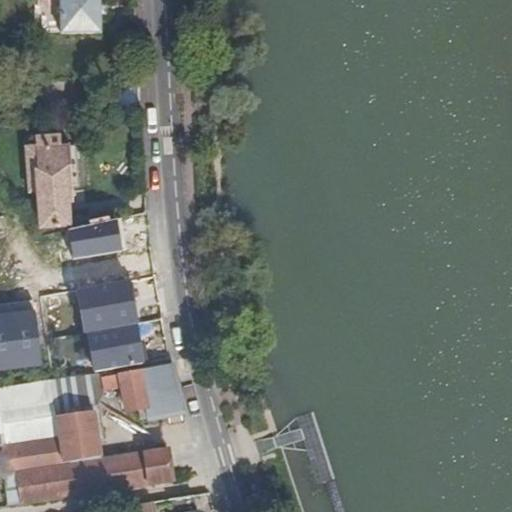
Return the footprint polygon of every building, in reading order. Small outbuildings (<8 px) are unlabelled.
[(101,32),(100,0),(60,0),(61,33),(101,32)] [(140,107),(139,87),(112,88),(113,108),(140,107)] [(59,135),(39,137),(39,147),(30,147),(32,171),(29,171),(31,191),(39,191),(42,226),(69,225),(70,223),(68,202),(72,202),(72,205),(75,204),(70,142),(68,142),(68,144),(60,145),(59,135)] [(149,233),(147,212),(105,221),(108,242),(149,233)] [(67,322),(68,327),(70,339),(106,332),(98,293),(63,299),(67,322)] [(35,313),(0,316),(0,370),(42,365),(35,313)] [(48,379),(93,371),(91,362),(46,369),(48,379)] [(184,411),(170,363),(102,377),(104,392),(123,388),(128,410),(138,409),(141,419),(184,411)] [(104,392),(102,377),(101,372),(47,381),(0,387),(0,434),(1,445),(1,447),(59,438),(58,430),(38,434),(36,420),(94,411),(104,392)] [(106,417),(94,411),(36,420),(38,434),(58,430),(59,438),(1,447),(4,472),(102,457),(97,427),(108,426),(106,417)] [(171,482),(171,481),(167,448),(102,457),(4,472),(8,506),(171,482)] [(172,511),(170,500),(121,507),(121,511),(172,511)]
